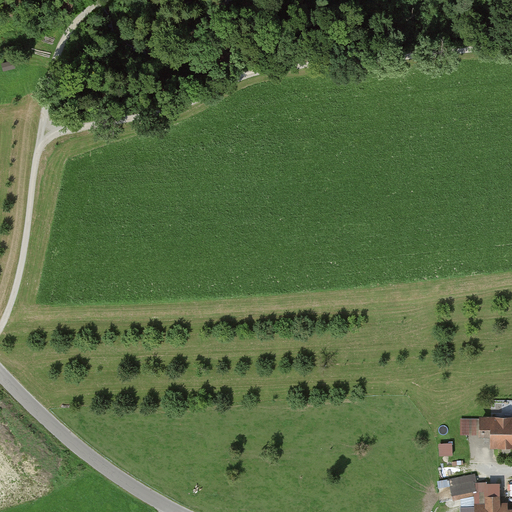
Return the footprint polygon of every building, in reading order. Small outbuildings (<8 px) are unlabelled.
[(489,449),(511,448),(511,416),(489,417),(489,419),(489,439),(489,449)] [(473,439),(489,439),(489,419),(473,419),(473,421),(473,435),(473,439)] [(463,435),(473,435),(473,421),(463,421),(463,435)] [(455,444),(439,445),(440,456),(455,455),(455,444)] [(451,478),(454,501),(473,498),(473,483),(477,483),(475,475),(451,478)] [(472,511),(507,511),(508,511),(508,504),(499,504),(499,483),(477,483),(473,483),(473,498),(472,511)]
